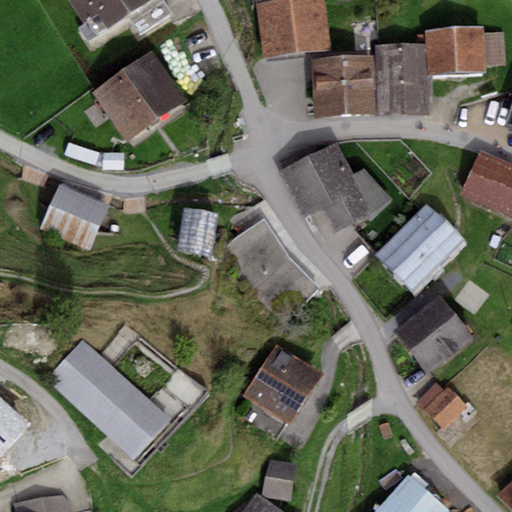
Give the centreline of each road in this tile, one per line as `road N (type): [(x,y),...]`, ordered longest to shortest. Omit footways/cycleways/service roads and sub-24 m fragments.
road 1 (unclassified): [(260,132),(289,219),(366,326),(395,394),(444,462),(494,511)]
road 2 (track): [(0,137),(115,184),(265,152)]
road 3 (residential): [(260,132),(406,129),(511,150)]
road 4 (track): [(314,511),(334,435),(395,394)]
road 5 (unclassified): [(206,0),(260,132)]
road 6 (track): [(0,367),(46,399),(83,456)]
